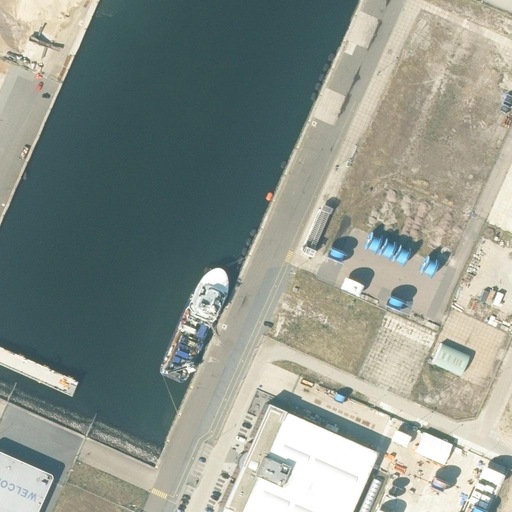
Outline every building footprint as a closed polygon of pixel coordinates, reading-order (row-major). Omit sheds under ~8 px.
[(0,60),(0,70),(6,73),(10,64),(0,60)] [(511,175),(493,167),(476,206),(498,216),(511,184),(511,175)] [(468,356),(440,343),(431,363),(459,376),(468,356)] [(347,511),(374,452),(282,412),(282,411),(264,403),(240,457),(238,454),(237,456),(237,457),(236,458),(235,459),(235,461),(235,462),(234,463),(234,464),(237,464),(219,507),(216,511),(347,511)] [(449,445),(422,433),(413,452),(441,464),(449,445)] [(0,511),(33,511),(45,486),(49,479),(49,478),(49,477),(49,476),(48,475),(47,474),(0,453),(0,511)] [(372,479),(356,511),(368,511),(381,483),(372,479)]
